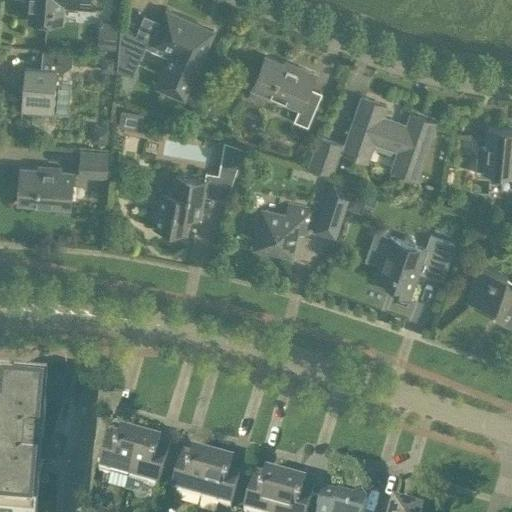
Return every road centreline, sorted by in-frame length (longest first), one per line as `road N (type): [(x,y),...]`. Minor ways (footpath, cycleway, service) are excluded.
road 1 (residential): [(511,435),(253,346),(0,303)]
road 2 (residential): [(511,81),(371,48),(255,0)]
